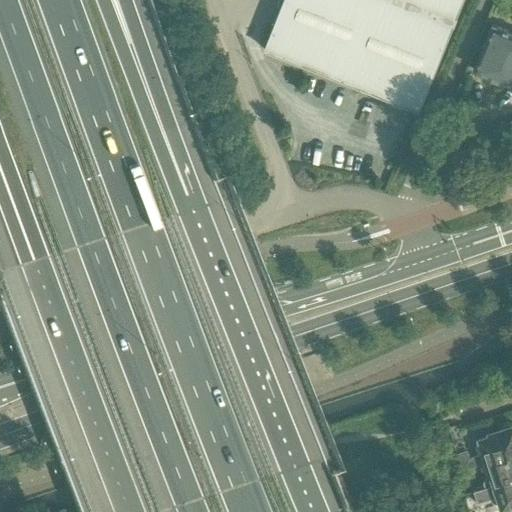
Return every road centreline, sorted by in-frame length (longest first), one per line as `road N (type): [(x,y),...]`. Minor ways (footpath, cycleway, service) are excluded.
road 1 (motorway): [(250,511),(61,0)]
road 2 (motorway): [(3,0),(191,511)]
road 3 (primary): [(0,437),(511,263)]
road 4 (primary): [(429,259),(0,390)]
road 5 (motorway): [(0,162),(128,511)]
road 6 (motorway): [(314,511),(190,206)]
road 7 (motorway): [(190,206),(103,0)]
road 8 (motorway): [(190,206),(124,0)]
